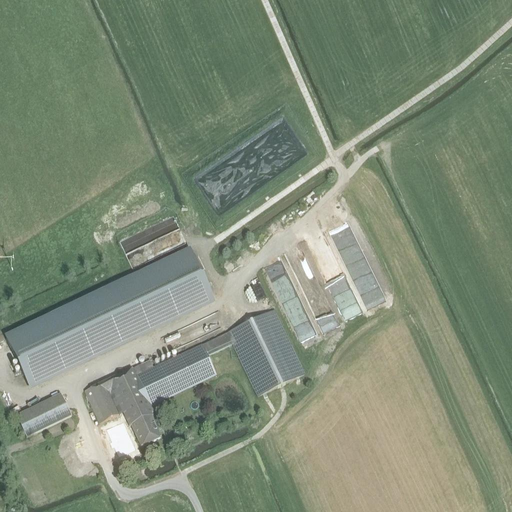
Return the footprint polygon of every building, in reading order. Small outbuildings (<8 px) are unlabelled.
[(170,220),(122,239),(134,267),(144,263),(141,257),(146,255),(147,257),(157,253),(157,254),(185,242),(176,219),(171,221),(170,220)] [(189,250),(5,337),(30,391),(215,304),(189,250)] [(327,297),(311,305),(324,331),(340,323),(327,297)] [(347,319),(365,314),(363,307),(344,312),(347,319)] [(257,398),(304,376),(274,312),(228,334),(202,346),(153,369),(150,362),(132,370),(90,390),(89,390),(83,393),(99,425),(118,416),(109,396),(110,396),(125,430),(131,427),(141,448),(160,439),(151,418),(153,417),(151,414),(154,414),(150,407),(215,376),(207,357),(232,345),(257,398)] [(60,395),(15,417),(26,439),(71,418),(60,395)] [(118,459),(135,451),(122,423),(105,431),(111,444),(109,445),(111,450),(114,449),(118,459)]
